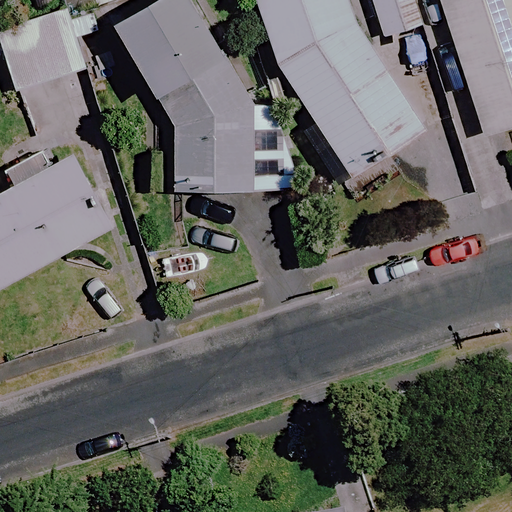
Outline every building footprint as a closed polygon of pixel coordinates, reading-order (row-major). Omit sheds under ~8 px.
[(173,140),(173,192),(283,193),(284,104),(252,103),(197,0),(153,0),(112,22),(173,140)] [(420,139),(345,0),(273,0),(253,11),(314,126),(304,131),(334,185),(420,139)] [(420,27),(413,0),(369,0),(380,38),(420,27)] [(511,0),(439,0),(483,137),(511,128),(511,0)] [(83,70),(64,11),(0,31),(0,47),(15,93),(83,70)] [(0,287),(114,228),(77,156),(0,196),(0,287)]
